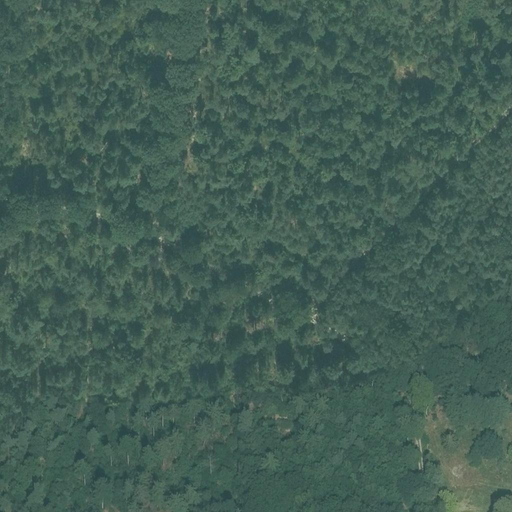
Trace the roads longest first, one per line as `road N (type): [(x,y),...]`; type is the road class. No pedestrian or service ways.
road 1 (track): [(511,97),(303,313)]
road 2 (track): [(409,368),(150,222)]
road 3 (track): [(150,222),(179,0)]
road 4 (track): [(0,192),(150,222)]
